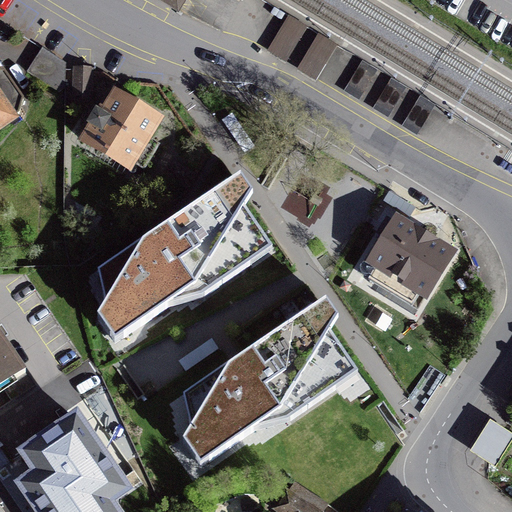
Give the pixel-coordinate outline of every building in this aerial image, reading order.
[(65,63),(39,51),(27,71),(62,94),(65,63)] [(359,87),(377,68),(366,59),(349,78),(359,87)] [(92,71),(76,70),(75,95),(90,96),(92,71)] [(391,111),(408,86),(392,75),(375,100),(391,111)] [(127,181),(160,127),(108,95),(75,149),(127,181)] [(0,133),(12,126),(0,107),(0,133)] [(192,175),(176,165),(169,176),(185,186),(192,175)] [(111,363),(268,259),(242,221),(252,202),(240,189),(96,284),(102,313),(89,332),(111,363)] [(360,271),(422,309),(453,259),(391,220),(360,271)] [(338,326),(327,310),(184,400),(192,440),(182,451),(198,482),(354,383),(328,346),(338,326)] [(0,336),(0,391),(1,391),(10,403),(35,386),(0,336)] [(89,511),(104,502),(51,428),(0,464),(33,511),(89,511)] [(468,460),(493,476),(511,448),(511,444),(489,430),(468,460)] [(317,511),(323,503),(296,486),(290,496),(285,493),(273,511),(317,511)]
